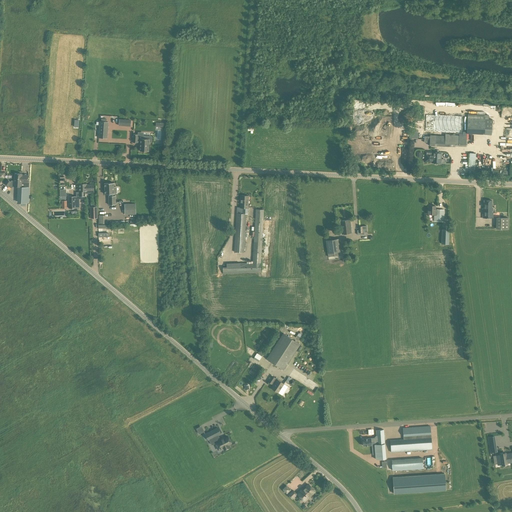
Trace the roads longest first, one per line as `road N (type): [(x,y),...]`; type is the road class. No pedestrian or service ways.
road 1 (tertiary): [(511,185),(0,157)]
road 2 (unclassified): [(279,432),(0,193)]
road 3 (unclassified): [(279,432),(511,416)]
